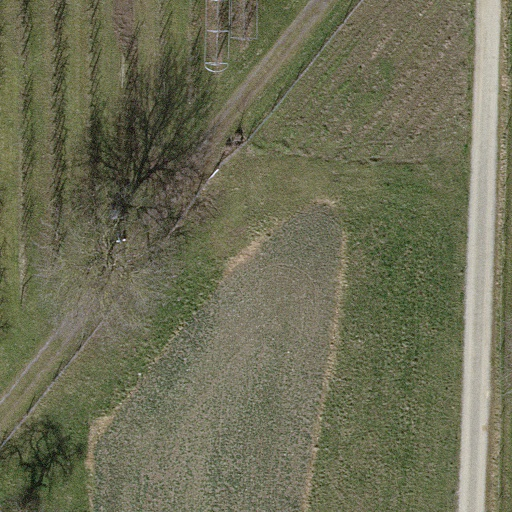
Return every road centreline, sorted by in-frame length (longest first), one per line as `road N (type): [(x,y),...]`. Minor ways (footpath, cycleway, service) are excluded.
road 1 (track): [(0,415),(329,0)]
road 2 (track): [(472,511),(488,0)]
